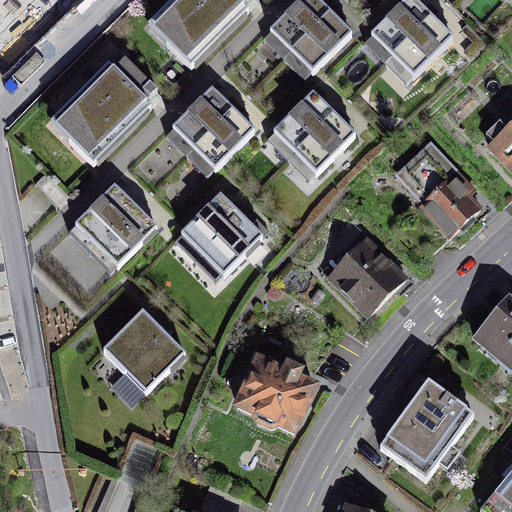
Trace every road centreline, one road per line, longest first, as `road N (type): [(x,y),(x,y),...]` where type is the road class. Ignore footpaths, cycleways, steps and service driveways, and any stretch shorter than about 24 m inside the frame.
road 1 (residential): [(18,267),(286,0)]
road 2 (residential): [(493,251),(384,364),(330,442),(295,511)]
road 3 (residential): [(18,267),(61,511)]
